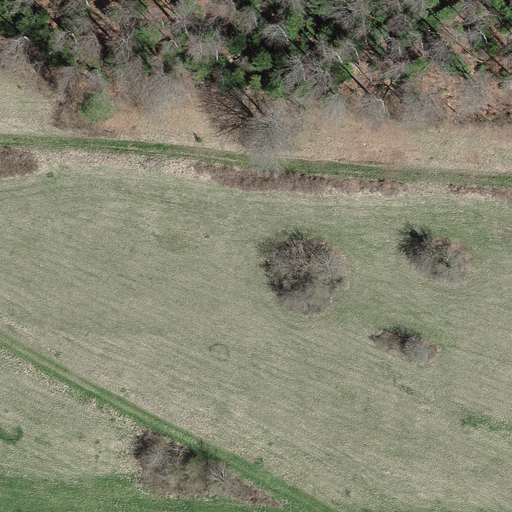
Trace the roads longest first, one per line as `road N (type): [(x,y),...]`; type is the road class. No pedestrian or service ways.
road 1 (track): [(511,174),(0,134)]
road 2 (track): [(0,334),(319,511)]
